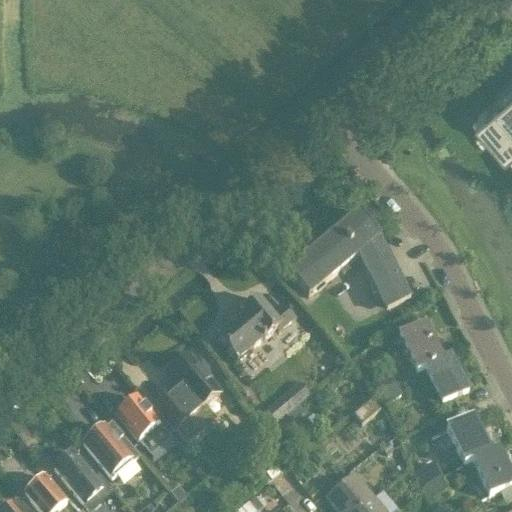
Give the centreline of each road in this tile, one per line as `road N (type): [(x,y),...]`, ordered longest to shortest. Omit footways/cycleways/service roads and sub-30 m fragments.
road 1 (residential): [(0,409),(335,130)]
road 2 (residential): [(511,390),(446,263),(371,169)]
road 3 (residential): [(335,130),(485,0)]
